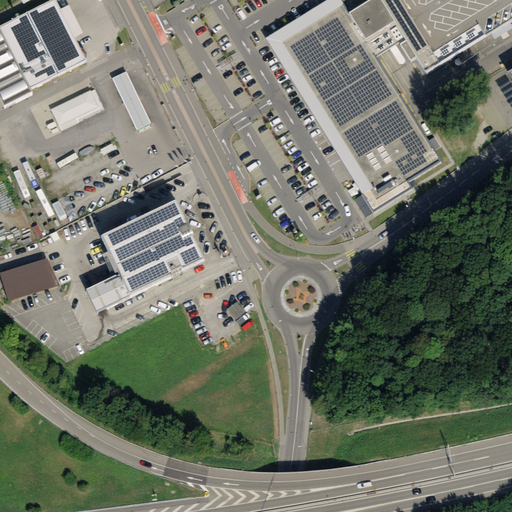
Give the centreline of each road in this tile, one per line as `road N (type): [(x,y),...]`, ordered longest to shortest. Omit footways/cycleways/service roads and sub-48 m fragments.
road 1 (motorway): [(406,473),(252,486),(151,468),(90,441),(0,365)]
road 2 (tertiary): [(127,0),(217,179)]
road 3 (motorway): [(406,473),(374,486),(223,511)]
road 4 (primary): [(376,245),(511,144)]
road 5 (primary): [(280,511),(299,387)]
road 6 (motorway): [(312,511),(435,493)]
